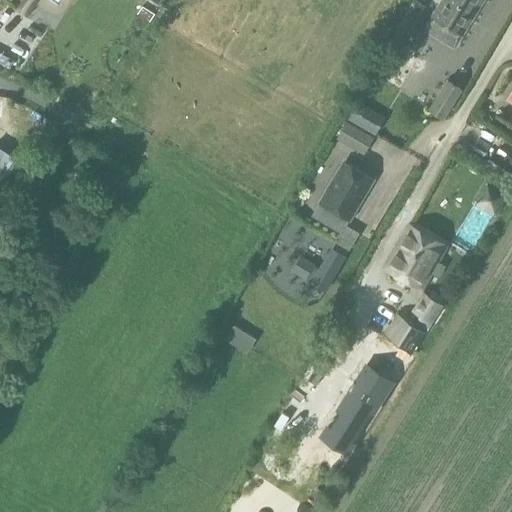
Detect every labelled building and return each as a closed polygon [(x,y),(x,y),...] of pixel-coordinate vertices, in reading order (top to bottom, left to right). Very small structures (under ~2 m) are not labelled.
[(406,40),(427,6),(417,0),(415,0),(396,33),(406,40)] [(462,36),(484,0),(442,0),(431,17),(462,36)] [(52,40),(47,50),(62,56),(66,46),(52,40)] [(393,48),(379,69),(393,78),(402,65),(407,68),(412,60),(393,48)] [(359,104),(350,118),(375,132),(383,118),(359,104)] [(347,122),(338,137),(363,151),(372,136),(347,122)] [(5,151),(0,159),(0,176),(5,179),(17,158),(5,151)] [(511,181),(511,165),(505,161),(497,172),(511,181)] [(345,162),(321,204),(349,219),(373,178),(345,162)] [(497,215),(508,197),(489,185),(478,204),(497,215)] [(441,280),(448,267),(436,260),(444,246),(410,227),(387,267),(418,285),(422,277),(425,279),(429,273),(441,280)] [(330,248),(310,283),(325,291),(345,257),(330,248)] [(398,315),(386,333),(411,348),(423,328),(427,331),(441,306),(437,304),(440,298),(433,294),(429,298),(425,296),(408,321),(398,315)] [(401,347),(396,355),(406,361),(411,354),(401,347)] [(322,363),(311,381),(317,385),(328,368),(322,363)] [(368,364),(326,431),(354,449),(396,382),(368,364)] [(333,465),(329,472),(334,475),(338,469),(333,465)]
